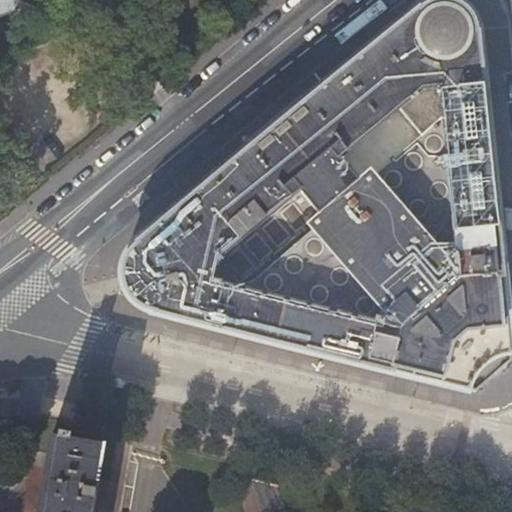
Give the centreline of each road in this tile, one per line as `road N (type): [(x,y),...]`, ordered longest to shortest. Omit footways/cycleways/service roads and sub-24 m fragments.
road 1 (residential): [(511,441),(0,328)]
road 2 (secondary): [(0,276),(342,0)]
